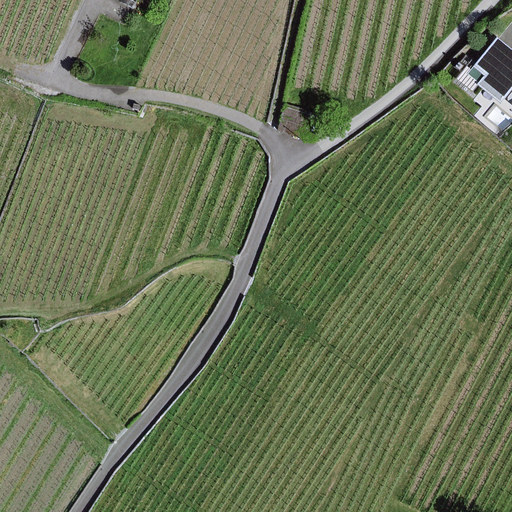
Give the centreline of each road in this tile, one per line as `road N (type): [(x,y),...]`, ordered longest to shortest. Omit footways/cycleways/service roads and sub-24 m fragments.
road 1 (unclassified): [(76,511),(208,338),(284,161),(401,94),(494,0)]
road 2 (track): [(271,136),(298,0)]
